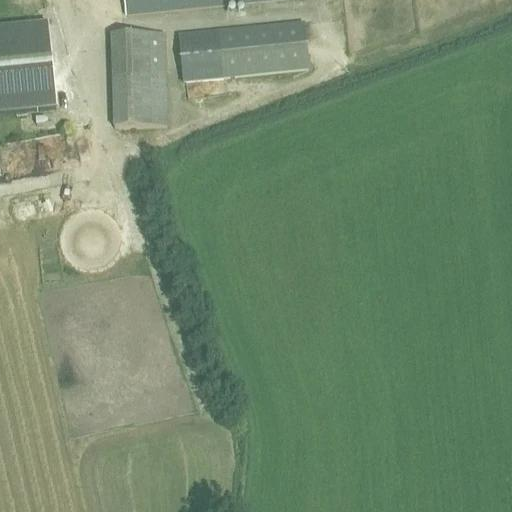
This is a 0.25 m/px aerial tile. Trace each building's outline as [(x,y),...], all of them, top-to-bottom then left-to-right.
[(302,0),(123,0),(126,18),(302,0)] [(47,25),(0,29),(0,115),(56,110),(47,25)] [(305,25),(178,38),(182,86),(309,72),(305,25)] [(116,132),(168,129),(164,37),(111,39),(116,132)] [(18,116),(20,125),(44,121),(43,113),(18,116)] [(56,137),(7,155),(16,177),(64,160),(56,137)] [(59,270),(54,247),(25,254),(30,276),(59,270)]
